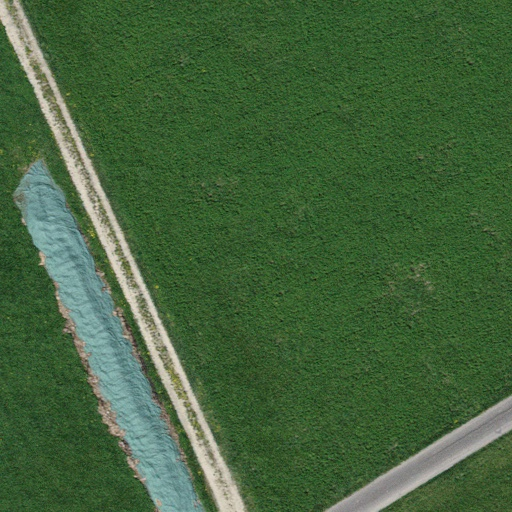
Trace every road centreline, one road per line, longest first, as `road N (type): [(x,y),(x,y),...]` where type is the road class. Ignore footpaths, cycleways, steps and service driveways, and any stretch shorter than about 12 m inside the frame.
road 1 (track): [(231,511),(1,0)]
road 2 (track): [(350,511),(511,411)]
